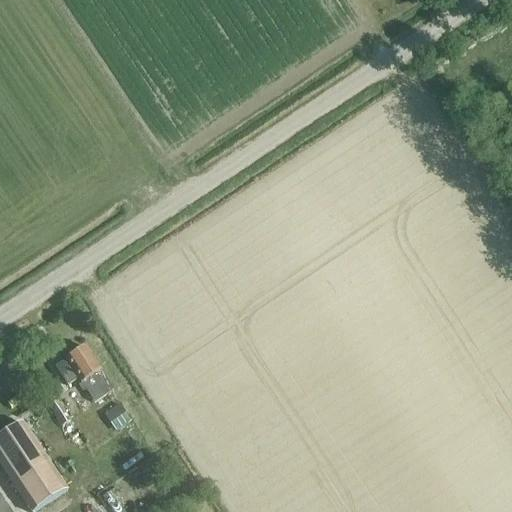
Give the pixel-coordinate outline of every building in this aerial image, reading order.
[(82,351),(55,368),(67,387),(78,380),(94,404),(113,392),(101,373),(97,375),(82,351)] [(57,401),(49,406),(62,427),(71,422),(57,401)] [(111,407),(117,427),(133,423),(128,402),(111,407)] [(0,439),(0,467),(29,511),(38,511),(66,493),(21,426),(0,439)] [(12,511),(0,494),(0,511),(12,511)]
